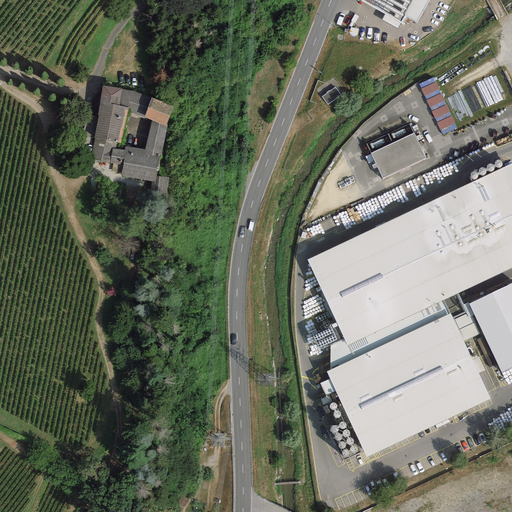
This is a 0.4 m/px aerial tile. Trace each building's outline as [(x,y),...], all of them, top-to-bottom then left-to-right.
[(361,0),(402,23),(406,17),(416,23),(429,0),(361,0)] [(94,161),(114,164),(114,172),(162,182),(182,108),(106,87),(94,161)] [(335,88),(322,98),(327,105),(340,96),(335,88)] [(416,134),(374,153),(386,179),(428,161),(416,134)] [(511,167),(308,260),(345,342),(332,348),(332,373),(371,457),(493,401),(448,303),(511,273),(511,167)] [(511,370),(511,288),(472,307),(504,374),(511,370)]
